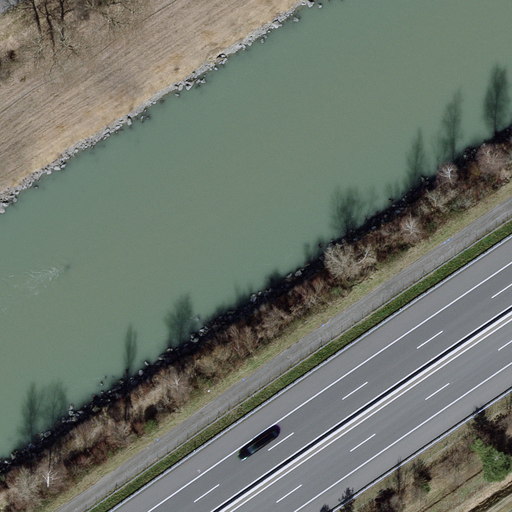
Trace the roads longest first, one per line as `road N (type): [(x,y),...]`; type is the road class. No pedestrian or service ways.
road 1 (unclassified): [(511,207),(70,511)]
road 2 (motorway): [(511,282),(178,511)]
road 3 (motorway): [(263,511),(511,340)]
